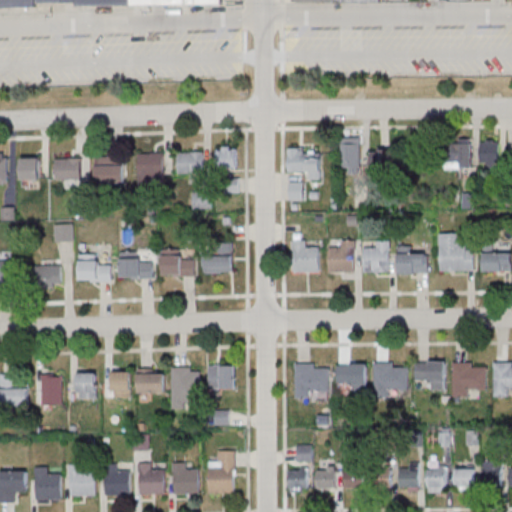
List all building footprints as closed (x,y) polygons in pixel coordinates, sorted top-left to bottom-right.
[(134,0),(134,6),(79,7),(79,3),(38,4),(38,8),(0,9),(0,0),(134,0)] [(342,138),(342,173),(360,173),(360,138),(342,138)] [(472,169),(472,139),(449,139),(449,169),(472,169)] [(481,142),(481,166),(500,166),(500,142),(481,142)] [(238,169),(238,146),(217,146),(217,169),(238,169)] [(322,148),(289,148),(289,171),(308,171),(308,179),(322,179),(322,148)] [(393,176),(393,149),(372,149),(372,176),(393,176)] [(205,151),(179,151),(179,173),(205,173),(205,151)] [(0,183),(9,184),(9,152),(0,152),(0,183)] [(165,186),(165,152),(140,152),(140,186),(165,186)] [(41,157),(21,157),(21,179),(41,179),(41,157)] [(83,157),(56,157),(56,180),(83,180),(83,157)] [(125,157),(96,157),(96,185),(125,185),(125,157)] [(305,181),(289,181),(289,200),(305,200),(305,181)] [(75,223),(56,223),(56,241),(75,241),(75,223)] [(475,270),(475,249),(465,249),(465,233),(440,233),(440,270),(475,270)] [(294,240),(294,271),(320,271),(320,245),(311,245),(311,240),(294,240)] [(355,240),(339,240),(339,249),(330,249),(330,271),(355,271),(355,240)] [(365,272),(390,272),(390,241),(365,241),(365,272)] [(205,273),(234,273),(234,242),(218,242),(218,254),(205,254),(205,273)] [(511,270),(511,252),(494,252),(494,242),(484,242),(484,271),(511,270)] [(399,245),(399,274),(429,274),(429,254),(417,254),(417,245),(399,245)] [(184,248),(163,248),(163,276),(195,276),(195,258),(184,258),(184,248)] [(141,251),(121,251),(121,278),(154,278),(154,261),(141,261),(141,251)] [(113,281),(113,262),(101,262),(101,254),(80,254),(80,281),(113,281)] [(0,284),(12,285),(12,261),(0,260),(0,284)] [(63,265),(34,265),(34,284),(63,284),(63,265)] [(511,388),(511,361),(495,362),(495,397),(511,397),(511,388)] [(417,383),(434,383),(434,389),(446,389),(446,362),(417,362),(417,383)] [(454,363),(454,397),(470,396),(470,388),(488,388),(487,362),(454,363)] [(237,364),(209,364),(209,389),(237,389),(237,364)] [(297,397),(314,397),(314,390),(330,390),(330,364),(297,364),(297,397)] [(337,384),(354,384),(354,392),(368,392),(368,365),(337,365),(337,384)] [(409,365),(376,365),(375,397),(390,398),(390,390),(408,390),(409,365)] [(201,367),(175,367),(175,391),(201,391),(201,367)] [(139,392),(163,392),(163,368),(139,368),(139,392)] [(98,371),(75,371),(75,398),(98,398),(98,371)] [(132,371),(113,371),(113,397),(132,397),(132,371)] [(64,374),(37,374),(37,403),(64,403),(64,374)] [(1,376),(1,405),(30,405),(30,376),(1,376)] [(217,424),(228,424),(229,410),(217,410),(217,424)] [(297,461),(313,461),(313,444),(297,444),(297,461)] [(209,493),(237,493),(237,449),(219,449),(219,460),(209,460),(209,493)] [(484,460),(484,481),(503,481),(503,460),(484,460)] [(201,494),(200,469),(190,469),(190,462),(174,462),(175,494),(201,494)] [(420,462),(409,462),(409,467),(400,467),(400,488),(420,488),(420,462)] [(166,494),(166,470),(154,470),(154,463),(140,463),(140,494),(166,494)] [(448,492),(448,466),(428,465),(428,492),(448,492)] [(37,500),(63,500),(63,472),(55,472),(55,466),(37,466),(37,500)] [(290,491),(310,491),(310,466),(290,466),(290,491)] [(337,492),(337,466),(318,466),(318,492),(337,492)] [(456,466),(456,489),(475,489),(475,466),(456,466)] [(105,495),(131,495),(131,467),(105,467),(105,495)] [(393,488),(393,468),(374,468),(374,488),(393,488)] [(97,495),(97,469),(71,469),(71,495),(97,495)] [(366,469),(346,469),(346,488),(366,488),(366,469)] [(29,470),(0,470),(0,502),(19,502),(19,491),(29,491),(29,470)]
